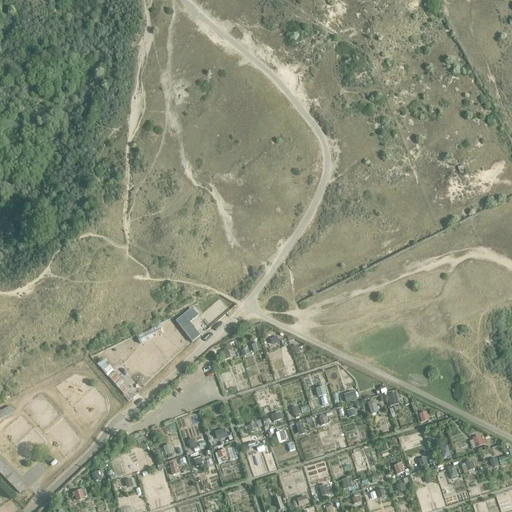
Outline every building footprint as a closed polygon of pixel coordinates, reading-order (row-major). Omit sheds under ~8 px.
[(191,309),(176,322),(192,342),(199,337),(188,323),(197,316),(191,309)] [(160,323),(137,333),(141,341),(164,331),(160,323)] [(277,337),(270,339),(272,346),(279,343),(277,337)] [(254,344),(251,345),(254,353),(261,351),(259,343),(258,343),(254,344)] [(297,345),(291,348),(293,355),(300,353),(297,345)] [(227,349),(220,352),(224,361),(231,358),(227,349)] [(103,359),(97,364),(124,395),(123,396),(128,402),(129,401),(133,398),(127,392),(130,390),(115,372),(115,373),(112,369),(114,367),(109,361),(107,362),(103,359)] [(324,387),(315,389),(318,398),(327,395),(324,387)] [(354,392),(344,395),(346,403),(357,400),(354,392)] [(396,393),(386,396),(390,407),(399,405),(396,393)] [(376,403),(368,405),(371,415),(379,413),(376,403)] [(11,404),(0,408),(0,417),(14,411),(11,404)] [(297,406),(291,408),(294,416),(300,414),(297,406)] [(426,412),(419,414),(422,423),(429,421),(426,412)] [(280,413),(271,416),(273,423),(282,420),(280,413)] [(326,417),(319,420),(321,427),(328,424),(326,417)] [(302,424),(296,426),(299,436),(305,434),(302,424)] [(225,429),(214,432),(217,441),(228,437),(225,429)] [(282,431),(276,433),(278,443),(285,441),(282,431)] [(480,436),(472,439),(476,448),(484,445),(480,436)] [(194,439),(188,441),(190,449),(196,447),(194,439)] [(171,444),(163,447),(166,456),(173,454),(171,444)] [(447,446),(440,448),(444,458),(451,456),(447,446)] [(224,450),(217,453),(219,459),(226,457),(224,450)] [(200,458),(194,460),(196,468),(203,466),(200,458)] [(425,458),(418,460),(420,466),(421,466),(427,464),(425,458)] [(0,459),(0,471),(20,492),(26,486),(0,459)] [(496,459),(489,461),(492,469),(499,466),(496,459)] [(473,461),(465,464),(467,472),(475,469),(473,461)] [(177,464),(169,466),(172,476),(179,474),(177,464)] [(401,464),(393,467),(397,476),(405,473),(401,464)] [(455,469),(448,471),(451,479),(458,476),(455,469)] [(97,472),(92,475),(95,482),(101,479),(97,472)] [(430,475),(424,477),(426,485),(433,483),(430,475)] [(351,478),(341,481),(345,490),(354,487),(351,478)] [(131,479),(124,481),(127,489),(133,487),(131,479)] [(403,483),(396,486),(398,494),(406,491),(403,483)] [(327,485),(319,488),(322,497),(329,495),(327,485)] [(73,493),(72,493),(74,497),(76,503),(85,500),(82,490),(73,493)] [(383,490),(376,492),(379,499),(385,496),(383,490)] [(306,496),(297,499),(299,507),(309,504),(306,496)] [(359,497),(352,499),(354,505),(361,503),(359,497)] [(280,498),(274,500),(277,511),(284,510),(280,498)]
